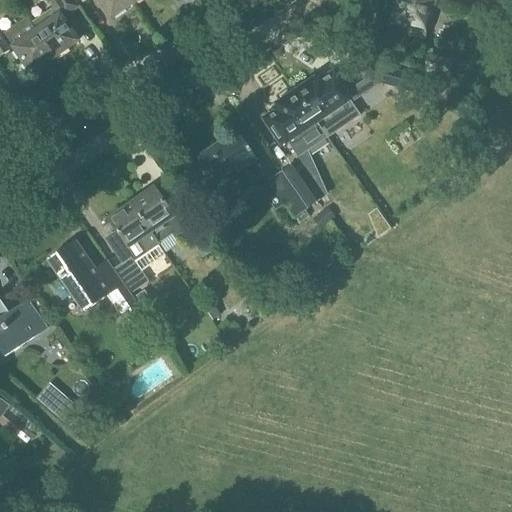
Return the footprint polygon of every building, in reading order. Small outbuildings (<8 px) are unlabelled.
[(53,9),(31,24),(54,58),(77,42),(61,18),(64,16),(64,17),(77,8),(71,0),(46,0),(49,3),(53,9)] [(80,0),(82,3),(85,0),(98,0),(111,19),(134,3),(132,0),(80,0)] [(450,7),(426,0),(398,0),(397,0),(397,1),(395,1),(394,0),(392,1),(390,2),(389,2),(388,3),(387,5),(386,7),(385,8),(385,10),(386,12),(386,13),(387,15),(388,16),(390,17),(392,18),(391,19),(392,19),(390,25),(405,30),(407,24),(412,26),(409,36),(423,40),(434,4),(453,9),(453,8),(450,7)] [(25,18),(2,33),(31,74),(54,58),(31,24),(30,25),(25,18)] [(0,35),(0,58),(11,51),(0,35)] [(429,74),(448,79),(450,79),(454,61),(428,55),(424,73),(429,74)] [(363,78),(380,83),(417,93),(422,76),(368,61),(363,78)] [(305,80),(294,88),(321,127),(321,128),(327,137),(361,115),(351,100),(353,99),(337,76),(331,68),(319,77),(308,84),(305,80)] [(448,79),(429,74),(426,85),(445,90),(448,79)] [(273,111),(261,120),(281,148),(289,142),(299,156),(301,155),(304,160),(300,162),(300,161),(285,172),(310,207),(324,197),(314,182),(321,178),(308,150),(327,137),(321,128),(321,127),(294,88),(279,98),(281,101),(274,106),(270,108),(273,111)] [(200,158),(197,160),(217,189),(244,170),(252,183),(263,176),(255,163),(237,133),(215,148),(200,158)] [(281,172),(269,181),(270,181),(286,205),(295,218),(305,211),(308,210),(281,172)] [(143,194),(131,201),(133,204),(158,242),(172,232),(175,236),(184,230),(203,257),(215,249),(193,216),(183,223),(176,213),(172,215),(155,189),(144,196),(143,194)] [(114,233),(104,240),(122,265),(132,258),(135,263),(160,246),(158,242),(133,204),(132,204),(111,218),(118,230),(114,233)] [(312,220),(320,230),(335,218),(327,208),(312,220)] [(327,231),(338,245),(345,239),(334,225),(327,231)] [(76,244),(49,262),(61,279),(51,286),(63,302),(72,295),(84,312),(108,296),(129,327),(143,317),(145,316),(143,313),(143,312),(136,302),(134,299),(133,298),(131,295),(114,270),(112,272),(106,264),(95,271),(76,244)] [(122,265),(114,270),(131,295),(149,283),(135,263),(132,258),(122,265)] [(144,291),(133,298),(134,299),(136,302),(143,312),(154,305),(144,291)] [(0,301),(0,350),(6,358),(27,343),(47,329),(28,302),(10,315),(0,301)] [(213,322),(221,316),(212,302),(204,307),(213,322)] [(133,407),(128,400),(123,400),(119,402),(118,408),(123,415),(128,415),(132,412),(133,407)] [(9,412),(0,421),(0,425),(15,439),(26,427),(9,412)]
